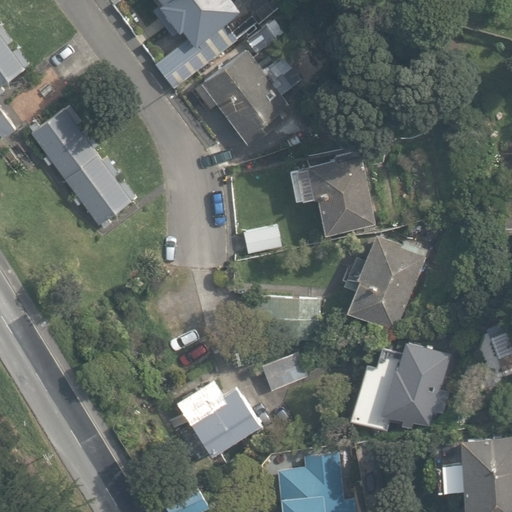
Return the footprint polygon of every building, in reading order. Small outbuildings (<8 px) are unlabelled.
[(184,25),(196,42),(241,8),(235,0),(163,0),(161,2),(181,28),(184,25)] [(0,91),(5,88),(2,83),(26,66),(24,64),(29,60),(19,46),(15,49),(9,41),(13,38),(2,23),(0,24),(0,91)] [(153,65),(174,90),(236,38),(224,23),(183,56),(175,47),(153,65)] [(248,39),(255,50),(267,42),(260,32),(248,39)] [(202,78),(249,141),(285,115),(280,109),(290,101),(282,90),(301,75),(285,53),(269,64),(268,62),(263,65),(247,44),(202,78)] [(102,220),(105,224),(112,220),(108,215),(133,199),(131,196),(137,193),(126,177),(120,181),(115,173),(120,170),(109,154),(103,158),(94,145),(99,142),(89,127),(84,130),(78,122),(82,119),(71,102),(66,106),(65,104),(42,119),(40,116),(31,122),(34,127),(32,128),(48,152),(44,155),(49,162),(53,158),(77,193),(74,196),(78,201),(82,199),(98,223),(102,220)] [(0,112),(0,128),(5,134),(17,126),(4,109),(0,112)] [(318,193),(326,230),(375,220),(361,147),(335,152),(336,156),(307,161),(308,166),(299,168),(304,196),(318,193)] [(245,228),(249,250),(283,243),(279,222),(245,228)] [(347,307),(396,327),(427,252),(425,251),(427,246),(404,236),(403,240),(379,230),(347,307)] [(245,335),(320,338),(321,294),(247,291),(245,335)] [(503,371),(511,367),(511,325),(509,318),(486,326),(503,371)] [(403,421),(411,424),(413,418),(430,423),(434,409),(444,411),(450,388),(440,385),(450,349),(405,336),(397,364),(393,363),(380,409),(404,416),(403,421)] [(384,353),(360,346),(339,415),(362,422),(384,353)] [(263,362),(272,387),(308,373),(306,368),(299,348),(263,362)] [(212,451),(260,419),(236,384),(225,392),(220,386),(205,396),(212,405),(191,420),(212,451)] [(463,486),(463,511),(511,511),(511,432),(460,435),(463,486)] [(270,504),(271,511),(355,511),(353,496),(346,497),(341,446),(305,450),(306,463),(280,465),(284,502),(270,504)] [(165,499),(172,511),(188,511),(209,499),(196,479),(165,499)]
